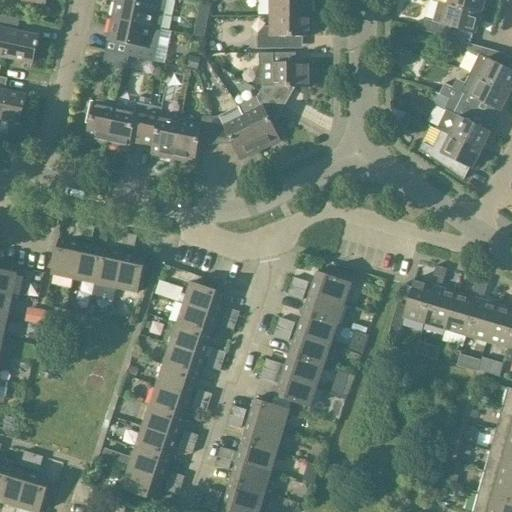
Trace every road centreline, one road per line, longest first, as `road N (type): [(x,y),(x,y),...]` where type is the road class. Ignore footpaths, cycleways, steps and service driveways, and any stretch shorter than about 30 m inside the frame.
road 1 (residential): [(184,511),(277,242)]
road 2 (residential): [(277,242),(307,218),(334,212),(459,246),(478,232)]
road 3 (residential): [(43,180),(80,0)]
road 4 (residential): [(201,213),(262,206),(360,156)]
road 5 (residential): [(43,180),(201,213)]
road 6 (residential): [(360,156),(361,0)]
road 7 (residential): [(478,232),(360,156)]
